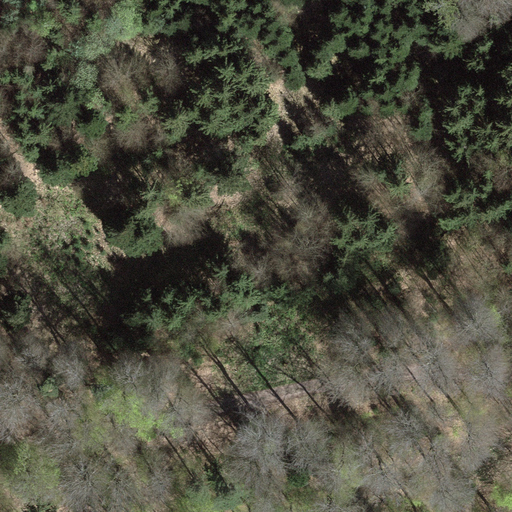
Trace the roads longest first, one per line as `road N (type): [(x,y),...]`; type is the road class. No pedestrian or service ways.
road 1 (track): [(511,391),(373,390),(0,433)]
road 2 (track): [(511,433),(436,451),(324,511)]
